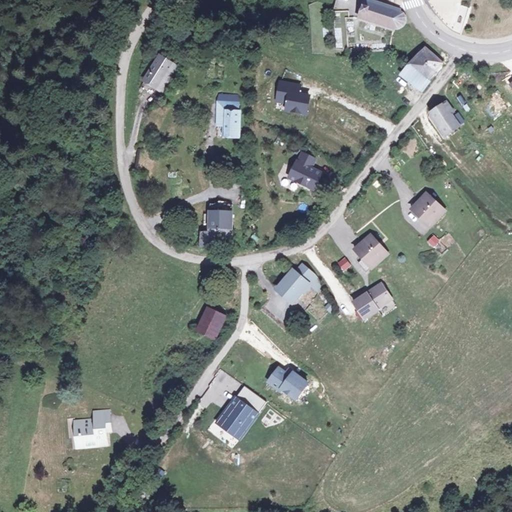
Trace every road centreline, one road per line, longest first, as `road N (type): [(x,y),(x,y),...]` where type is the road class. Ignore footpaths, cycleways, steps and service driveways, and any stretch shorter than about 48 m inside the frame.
road 1 (residential): [(245,262),(207,262),(164,249),(130,201),(120,79),(135,24),(154,0)]
road 2 (residential): [(462,48),(318,237),(245,262)]
road 3 (residential): [(245,262),(239,328),(138,476)]
